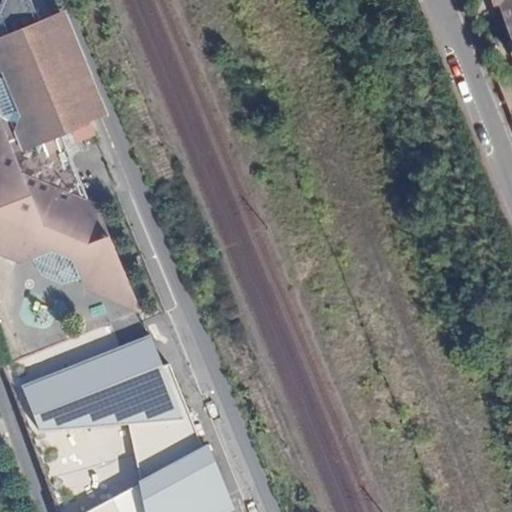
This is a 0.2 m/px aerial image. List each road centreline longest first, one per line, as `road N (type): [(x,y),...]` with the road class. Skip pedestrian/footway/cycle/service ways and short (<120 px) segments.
road 1 (residential): [(275,511),(58,0)]
road 2 (residential): [(449,0),(511,158)]
road 3 (residential): [(0,393),(43,511)]
